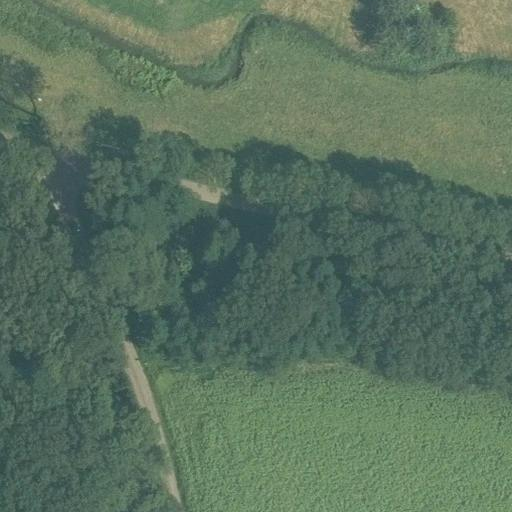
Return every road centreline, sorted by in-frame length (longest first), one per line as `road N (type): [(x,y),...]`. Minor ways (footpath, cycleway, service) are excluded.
road 1 (unclassified): [(511,260),(398,241),(45,150)]
road 2 (unclassified): [(169,511),(124,323),(45,150)]
